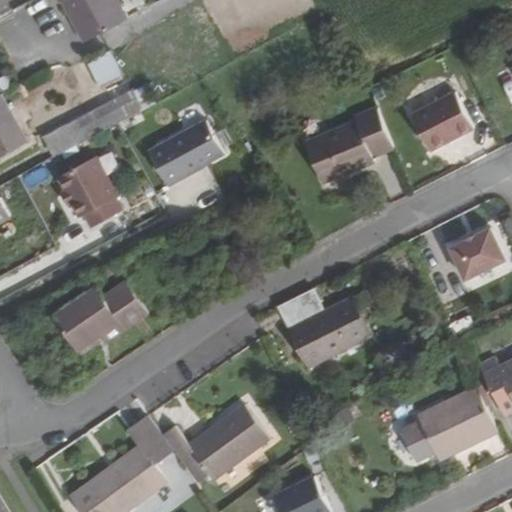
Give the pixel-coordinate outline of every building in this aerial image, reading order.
[(127,19),(117,0),(60,0),(61,1),(62,0),(63,0),(86,41),(127,19)] [(109,49),(87,60),(102,89),(124,78),(109,49)] [(55,156),(158,101),(149,83),(45,137),(55,156)] [(413,114),(432,151),(476,128),(456,91),(413,114)] [(29,140),(3,94),(0,95),(0,154),(1,156),(29,140)] [(394,147),(378,107),(358,116),(360,121),(308,141),(324,181),(376,160),(374,155),(394,147)] [(225,153),(207,120),(152,150),(169,185),(198,169),(198,168),(225,153)] [(119,196),(98,155),(60,176),(81,216),(87,213),(94,227),(125,210),(118,197),(119,196)] [(0,222),(12,216),(3,198),(0,199),(0,222)] [(490,227),(451,247),(466,277),(506,258),(490,227)] [(99,287),(58,315),(81,348),(101,334),(106,341),(149,312),(129,281),(106,296),(99,287)] [(314,289),(279,307),(310,366),(374,332),(356,297),(326,312),(314,289)] [(491,389),(507,381),(511,391),(511,361),(501,366),(496,357),(480,365),(491,389)] [(511,391),(507,381),(491,389),(502,410),(511,404),(511,391)] [(499,431),(476,387),(419,414),(422,419),(402,429),(417,461),(437,452),(441,460),(499,431)] [(177,427),(165,435),(175,449),(200,482),(211,475),(214,478),(270,438),(246,405),(191,446),(177,427)] [(165,435),(150,417),(132,429),(143,444),(74,494),(86,511),(127,511),(170,480),(157,463),(175,449),(165,435)] [(334,511),(317,475),(276,494),(284,511),(334,511)] [(0,511),(13,511),(0,489),(0,511)]
